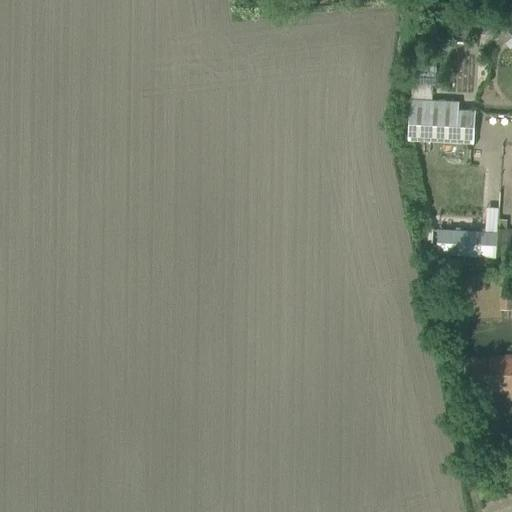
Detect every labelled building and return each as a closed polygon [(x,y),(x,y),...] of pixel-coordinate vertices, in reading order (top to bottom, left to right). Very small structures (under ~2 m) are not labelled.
[(493,30),(504,43),(511,36),(511,17),(510,15),(504,20),(501,16),(495,21),(499,25),(493,30)] [(413,59),(412,83),(436,85),(438,60),(413,59)] [(409,141),(474,145),(476,109),(458,108),(459,102),(432,100),(433,86),(412,84),(411,100),(404,100),(403,110),(410,111),(409,141)] [(438,229),(436,253),(496,258),(498,233),(438,229)] [(511,295),(499,296),(500,311),(511,310),(511,295)] [(459,299),(449,299),(450,317),(460,317),(459,299)] [(490,383),(490,393),(511,392),(511,354),(490,355),(490,358),(465,358),(466,383),(490,383)]
